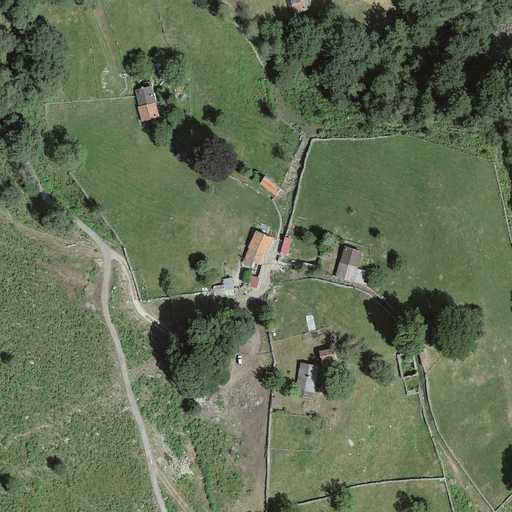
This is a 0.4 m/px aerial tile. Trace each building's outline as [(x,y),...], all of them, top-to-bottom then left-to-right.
[(303,0),(299,0),(298,0),(299,2),(290,6),(294,15),(307,10),(303,0)] [(136,87),(139,104),(157,99),(153,83),(136,87)] [(138,105),(142,120),(161,114),(157,99),(139,104),(138,105)] [(182,146),(175,156),(182,161),(189,151),(182,146)] [(265,174),(260,182),(276,193),(281,186),(265,174)] [(257,228),(249,244),(250,245),(266,252),(267,252),(275,234),(270,232),(269,233),(257,228)] [(285,235),(281,251),(288,253),(293,237),(285,235)] [(345,243),(336,275),(355,280),(358,267),(364,248),(345,243)] [(250,245),(243,262),(253,265),(255,259),(262,262),(266,252),(250,245)] [(374,271),(358,267),(355,280),(370,284),(374,271)] [(254,278),(251,288),(259,290),(262,280),(254,278)] [(429,317),(427,336),(441,338),(443,319),(429,317)] [(334,345),(320,349),(323,360),(337,356),(334,345)] [(418,374),(413,350),(396,354),(402,378),(418,374)] [(425,350),(419,352),(423,365),(429,363),(425,350)] [(320,364),(301,361),(296,388),(299,388),(298,396),(312,398),(314,391),(315,391),(320,364)]
